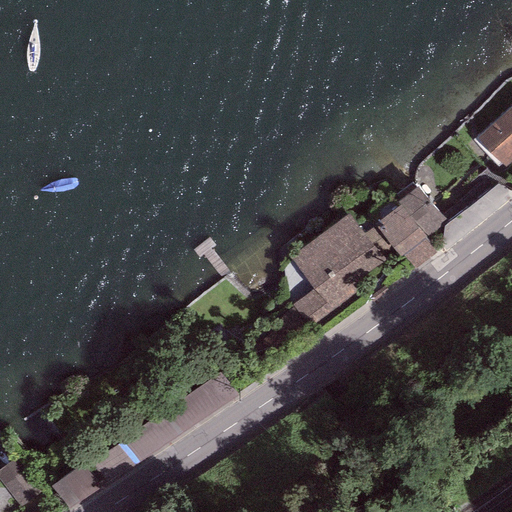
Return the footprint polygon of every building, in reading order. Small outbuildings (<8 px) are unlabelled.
[(511,108),(479,137),(505,168),(511,161),(511,108)] [(446,221),(418,186),(398,202),(400,205),(375,224),(394,249),(400,257),(403,255),(415,269),(436,252),(425,238),(446,221)] [(349,213),(290,258),(314,289),(290,307),(308,330),(357,293),(351,286),(385,260),(383,258),(394,249),(375,224),(364,233),(349,213)] [(238,389),(218,359),(86,447),(106,477),(238,389)] [(101,482),(82,451),(49,471),(68,502),(101,482)] [(43,491),(16,457),(0,469),(0,481),(21,508),(43,491)]
